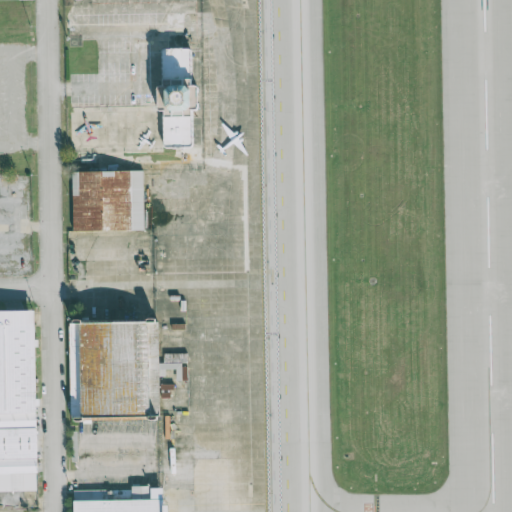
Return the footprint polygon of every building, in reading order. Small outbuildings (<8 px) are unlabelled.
[(165,47),(195,47),(194,79),(202,79),(202,102),(197,102),(197,145),(165,145),(165,108),(158,108),(158,77),(165,77),(165,47)] [(77,168),(147,168),(148,230),(77,231),(77,168)] [(0,491),(36,491),(34,311),(0,310),(0,491)] [(73,322),(161,322),(161,418),(73,418),(73,322)] [(78,511),(78,491),(175,490),(175,511),(78,511)]
